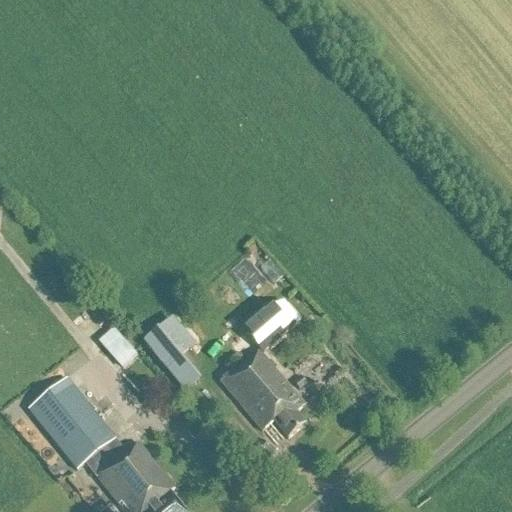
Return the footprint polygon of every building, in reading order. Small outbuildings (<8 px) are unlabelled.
[(240,308),(223,323),(238,339),(254,324),(240,308)] [(305,428),(295,416),(304,409),(261,356),(290,333),(273,312),(248,333),(261,349),(219,384),(261,435),(273,425),(287,443),(305,428)] [(125,368),(142,358),(125,328),(107,339),(125,368)] [(293,384),(300,391),(307,385),(301,378),(293,384)] [(115,443),(67,383),(28,414),(76,474),(84,468),(96,481),(120,511),(181,511),(169,496),(174,492),(138,447),(126,456),(115,443)] [(387,395),(376,404),(384,414),(395,405),(387,395)]
